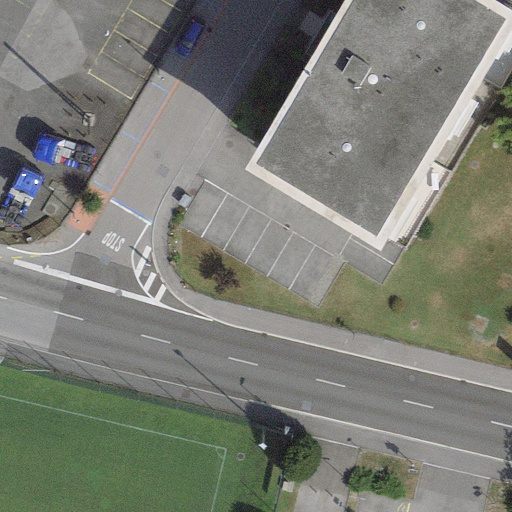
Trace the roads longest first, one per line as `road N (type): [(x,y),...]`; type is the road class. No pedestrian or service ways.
road 1 (secondary): [(57,313),(511,425)]
road 2 (residential): [(246,0),(57,313)]
